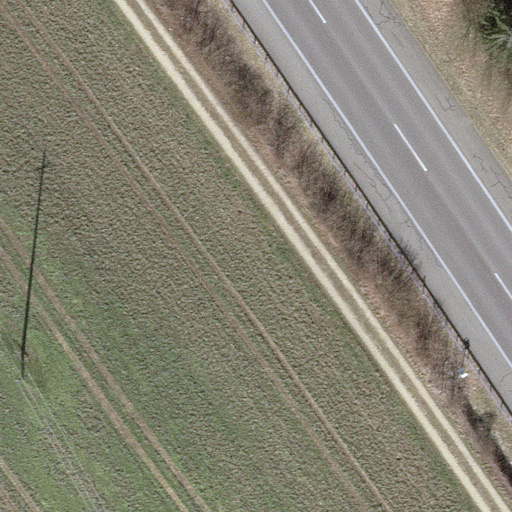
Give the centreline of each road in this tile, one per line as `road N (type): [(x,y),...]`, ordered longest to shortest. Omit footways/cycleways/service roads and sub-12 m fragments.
road 1 (track): [(498,511),(142,0)]
road 2 (trunk): [(310,0),(511,293)]
